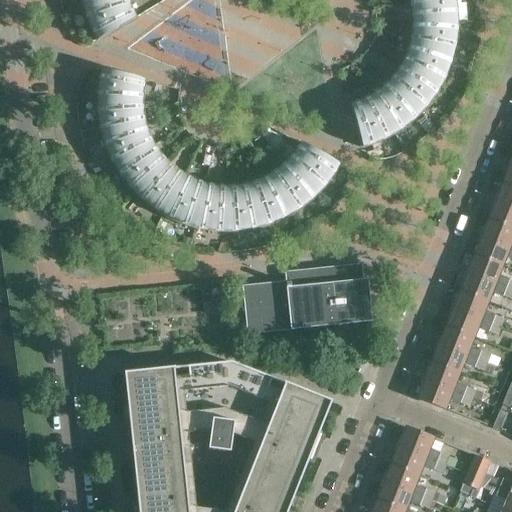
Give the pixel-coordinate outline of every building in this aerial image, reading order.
[(81,0),(84,9),(115,0),(81,0)] [(128,0),(115,0),(84,9),(89,25),(97,41),(136,18),(131,7),(128,0)] [(455,0),(409,0),(412,10),(412,21),(457,21),(456,4),(455,0)] [(412,32),(410,43),(453,54),(456,38),(457,21),(412,21),(412,32)] [(406,54),(402,64),(441,86),(448,71),(453,54),(410,43),(406,54)] [(358,61),(362,66),(367,63),(362,58),(358,61)] [(395,73),(388,81),(421,113),(432,100),(441,86),(402,64),(395,73)] [(98,86),(97,103),(142,102),(142,91),(144,80),(145,80),(145,79),(101,68),(99,78),(98,86)] [(380,89),(371,95),(394,134),(408,125),(421,113),(388,81),(380,89)] [(350,104),(349,104),(362,147),(371,144),(379,141),(394,134),(371,95),(361,100),(351,103),(350,104)] [(142,102),(97,103),(98,120),(102,136),(145,124),(143,113),(142,102)] [(145,124),(102,136),(107,152),(115,168),(154,145),(149,135),(145,124)] [(96,128),(81,132),(83,142),(99,138),(96,128)] [(294,152),(287,161),(319,192),(330,179),(340,164),(301,142),(294,152)] [(154,145),(115,168),(124,182),(136,194),(167,162),(160,154),(154,145)] [(279,168),(270,174),(293,213),(307,203),(319,192),(287,161),(279,168)] [(167,162),(136,194),(149,205),(163,215),(185,175),(176,169),(167,162)] [(511,166),(510,165),(503,183),(511,187),(511,166)] [(260,179),(249,183),(261,226),(277,221),(293,213),(270,174),(260,179)] [(185,175),(163,215),(178,222),(194,227),(206,183),(195,180),(185,175)] [(206,183),(194,227),(211,230),(228,231),(227,186),(216,185),(206,183)] [(239,185),(227,186),(228,231),(245,230),(261,226),(249,183),(239,185)] [(511,187),(503,183),(496,201),(511,207),(511,187)] [(511,207),(496,201),(488,219),(511,228),(511,207)] [(511,228),(488,219),(481,237),(511,249),(511,228)] [(189,247),(191,239),(184,237),(182,245),(189,247)] [(511,249),(481,237),(474,255),(503,267),(507,256),(511,258),(511,249)] [(500,275),(503,267),(474,255),(467,273),(511,291),(511,280),(509,279),(510,279),(500,275)] [(247,334),(290,330),(372,322),(367,279),(363,280),(361,264),(284,271),(286,281),(242,286),(247,334)] [(511,291),(467,273),(460,291),(489,303),(493,292),(503,296),(511,299),(511,291)] [(460,291),(453,309),(491,325),(502,329),(505,319),(495,315),(496,315),(486,311),(489,303),(460,291)] [(453,309),(446,327),(474,339),(479,328),(488,332),(498,336),(502,329),(491,325),(453,309)] [(471,346),(474,339),(446,327),(438,345),(496,368),(499,358),(481,351),(481,350),(471,346)] [(496,368),(438,345),(431,363),(460,375),(464,364),(493,375),(495,368),(496,368)] [(231,363),(124,374),(137,511),(188,511),(180,435),(210,432),(207,450),(229,453),(232,434),(260,445),(233,511),(287,511),(331,403),(231,363)] [(431,363),(424,381),(463,396),(473,401),(473,399),(481,402),(484,393),(467,387),(467,386),(457,382),(460,375),(431,363)] [(424,381),(417,399),(446,410),(450,399),(460,403),(470,407),(473,401),(463,396),(424,381)] [(511,391),(508,389),(502,404),(508,407),(511,398),(511,391)] [(499,412),(492,428),(499,430),(505,415),(499,412)] [(440,453),(444,442),(435,439),(406,427),(398,446),(437,461),(446,465),(454,468),(457,460),(440,453)] [(398,446),(391,464),(420,475),(424,466),(434,469),(443,473),(446,465),(437,461),(398,446)] [(462,484),(463,484),(478,491),(480,486),(483,480),(486,474),(491,462),(474,455),(466,474),(462,484)] [(391,464),(384,481),(423,497),(436,502),(444,504),(447,496),(426,489),(427,488),(417,484),(420,475),(391,464)] [(450,485),(460,490),(463,484),(462,484),(466,474),(457,470),(450,485)] [(483,480),(499,487),(511,492),(511,482),(503,479),(502,481),(486,474),(483,480)] [(480,486),(497,494),(496,496),(506,500),(502,509),(509,511),(511,511),(511,492),(499,487),(483,480),(480,486)] [(384,481),(377,499),(406,511),(410,502),(433,510),(436,502),(423,497),(384,481)] [(463,484),(460,490),(460,491),(475,498),(478,491),(463,484)] [(377,499),(371,511),(405,511),(406,511),(377,499)]
